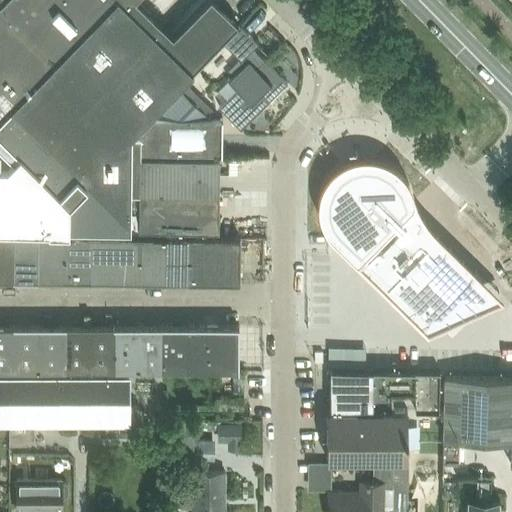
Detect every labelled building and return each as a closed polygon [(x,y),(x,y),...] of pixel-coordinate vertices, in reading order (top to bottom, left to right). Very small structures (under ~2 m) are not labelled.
[(0,0),(0,225),(48,226),(48,228),(70,228),(70,227),(131,227),(131,135),(149,116),(183,81),(193,71),(192,70),(237,23),(213,0),(206,0),(172,35),(135,0),(0,0)] [(240,59),(240,60),(258,43),(240,25),(223,43),(240,59)] [(226,98),(218,106),(240,129),(268,101),(287,83),(267,63),(252,48),(240,60),(240,59),(233,66),(238,71),(229,79),(237,87),(226,98)] [(183,81),(149,116),(152,118),(212,119),(206,115),(183,93),(189,87),(183,81)] [(219,152),(219,120),(212,119),(152,118),(139,132),(139,151),(219,152)] [(140,155),(139,191),(219,192),(219,175),(219,156),(140,155)] [(318,201),(318,203),(318,205),(318,206),(318,208),(318,210),(319,212),(319,213),(319,215),(320,217),(320,218),(321,220),(322,222),(322,223),(323,225),(324,226),(325,228),(326,229),(327,231),(328,232),(329,234),(330,235),(331,236),(332,238),(347,252),(421,324),(475,269),(436,231),(410,205),(414,202),(413,199),(413,197),(413,196),(413,194),(412,192),(412,191),(412,190),(411,188),(411,187),(410,185),(409,184),(408,182),(408,180),(407,179),(406,177),(405,176),(404,175),(403,173),(402,172),(401,171),(399,169),(398,168),(397,167),(395,166),(394,165),(393,164),(391,163),(390,162),(388,161),(386,160),(385,160),(383,159),(382,158),(380,158),(378,157),(377,157),(375,156),(373,156),(371,156),(370,156),(368,156),(366,156),(364,156),(363,156),(361,156),(359,156),(358,156),(356,157),(354,157),(352,157),(351,158),(349,159),(347,159),(346,160),(344,161),(343,161),(341,162),(340,163),(338,164),(337,165),(335,166),(334,167),(333,169),(332,170),(330,171),(329,172),(328,174),(327,175),(326,177),(325,178),(324,180),(323,181),(323,183),(322,184),(321,186),(321,188),(320,189),(320,191),(319,193),(319,194),(318,196),(318,198),(318,199),(318,201)] [(219,192),(139,191),(139,227),(218,228),(219,192)] [(0,233),(0,278),(13,278),(14,234),(0,233)] [(14,234),(13,278),(38,279),(39,234),(14,234)] [(64,235),(39,234),(38,279),(63,279),(64,235)] [(64,235),(63,279),(88,280),(89,235),(64,235)] [(88,280),(113,280),(114,236),(89,235),(88,280)] [(139,236),(114,236),(113,280),(138,280),(139,236)] [(139,236),(138,280),(163,281),(164,236),(139,236)] [(164,236),(163,281),(188,281),(189,237),(164,236)] [(189,237),(188,281),(239,282),(239,238),(189,237)] [(475,269),(421,324),(426,329),(503,297),(475,269)] [(12,325),(0,325),(0,368),(12,369),(12,325)] [(37,325),(12,325),(12,369),(37,369),(37,325)] [(62,369),(62,325),(37,325),(37,369),(62,369)] [(87,369),(87,325),(62,325),(62,369),(87,369)] [(112,325),(87,325),(87,369),(112,369),(112,325)] [(112,325),(112,369),(137,369),(137,325),(112,325)] [(162,369),(162,325),(137,325),(137,369),(162,369)] [(186,325),(162,325),(162,369),(186,369),(186,325)] [(186,325),(186,369),(237,369),(237,325),(186,325)] [(314,351),(314,361),(315,361),(322,361),(322,351),(314,351)] [(439,410),(440,370),(330,368),(330,409),(393,409),(393,394),(414,394),(414,410),(439,410)] [(0,419),(60,420),(60,373),(0,372),(0,419)] [(127,373),(60,373),(60,420),(127,420),(127,373)] [(506,464),(511,463),(511,376),(444,375),(442,462),(457,463),(458,438),(507,439),(506,464)] [(406,409),(393,409),(330,409),(327,409),(327,459),(391,459),(406,459),(406,409)] [(175,438),(174,457),(210,458),(210,438),(194,438),(194,423),(175,423),(175,438)] [(238,425),(218,425),(218,435),(228,435),(228,448),(238,448),(238,425)] [(12,462),(32,462),(32,449),(12,449),(12,462)] [(328,490),(327,511),(382,511),(382,508),(382,507),(390,507),(392,507),(392,487),(393,463),(391,463),(380,462),(372,462),(372,481),(360,480),(359,490),(330,490),(328,490)] [(185,491),(179,491),(179,507),(182,507),(193,507),(193,511),(224,511),(224,471),(193,471),(193,474),(185,474),(185,491)] [(467,511),(499,511),(500,498),(491,498),(491,478),(477,478),(477,497),(468,497),(467,511)] [(16,479),(16,511),(31,511),(31,509),(45,509),(45,511),(60,511),(60,496),(64,496),(67,493),(67,485),(64,482),(60,482),(60,479),(16,479)]
